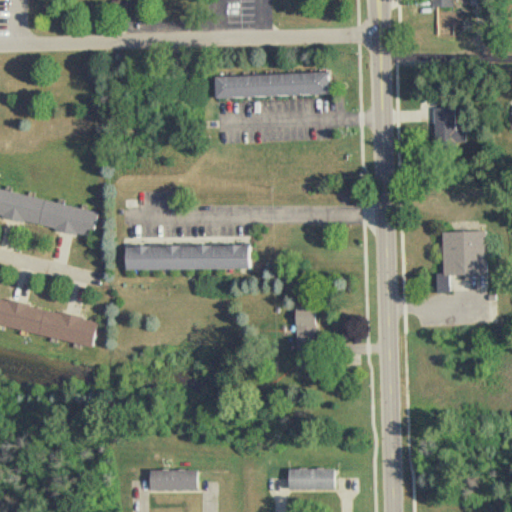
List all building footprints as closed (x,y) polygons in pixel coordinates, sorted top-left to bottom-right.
[(216,76),(216,97),(329,95),(328,73),(216,76)] [(435,108),(435,154),(457,154),(457,142),(466,142),(466,129),(456,129),(455,108),(435,108)] [(0,215),(95,234),(100,208),(0,189),(0,215)] [(452,273),(451,230),(491,229),(492,272),(452,273)] [(126,246),(126,269),(251,269),(251,246),(126,246)] [(0,325),(94,346),(99,320),(0,298),(0,325)] [(297,368),(318,368),(318,309),(297,309),(297,368)] [(296,469),(297,490),(342,489),(342,468),(296,469)] [(205,471),(206,492),(159,492),(159,470),(205,471)]
